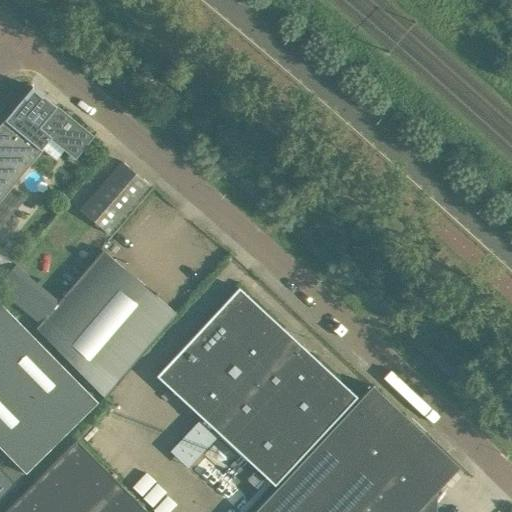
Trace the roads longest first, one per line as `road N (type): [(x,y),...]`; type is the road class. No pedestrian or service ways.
road 1 (unclassified): [(511,487),(417,392),(14,44)]
road 2 (tertiary): [(511,258),(222,0)]
